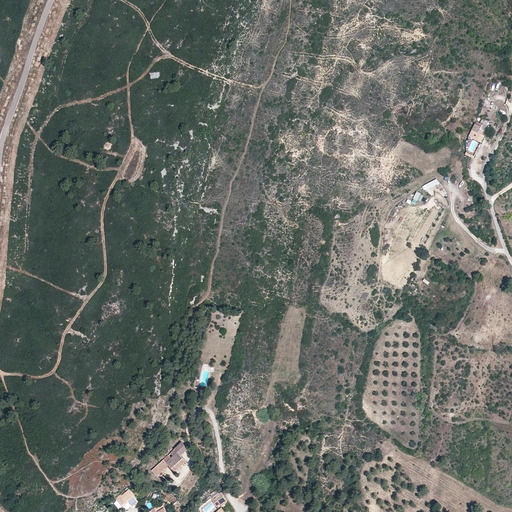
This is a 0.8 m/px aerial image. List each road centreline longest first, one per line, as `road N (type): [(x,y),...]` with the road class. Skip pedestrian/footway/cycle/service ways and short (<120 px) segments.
road 1 (track): [(0,373),(53,373),(63,333),(105,274),(102,212),(132,141),(127,69),(166,0)]
road 2 (track): [(511,265),(485,178),(511,106)]
road 3 (residential): [(0,144),(51,0)]
